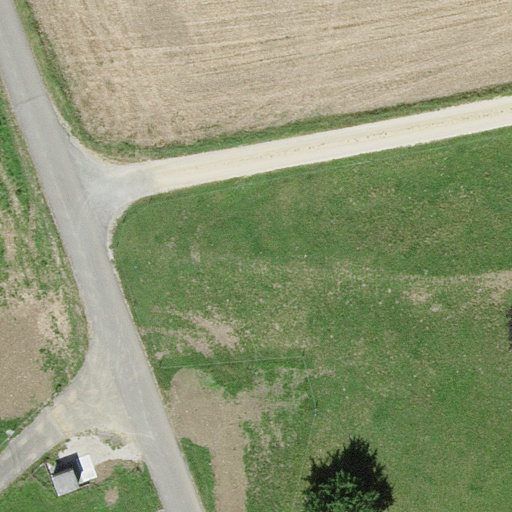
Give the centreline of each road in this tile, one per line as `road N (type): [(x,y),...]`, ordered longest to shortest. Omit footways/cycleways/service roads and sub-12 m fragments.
road 1 (unclassified): [(0,8),(183,511)]
road 2 (track): [(511,112),(69,196)]
road 3 (track): [(129,368),(67,409),(0,473)]
